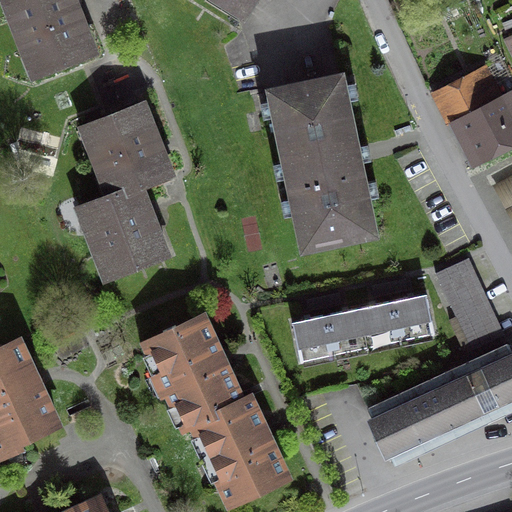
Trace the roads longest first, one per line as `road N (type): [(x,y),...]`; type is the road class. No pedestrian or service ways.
road 1 (residential): [(374,0),(511,279)]
road 2 (primary): [(511,464),(383,511)]
